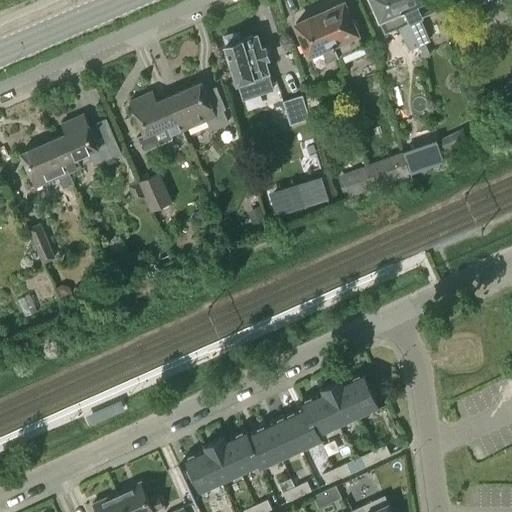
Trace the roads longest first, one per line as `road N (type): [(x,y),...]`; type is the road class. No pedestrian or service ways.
road 1 (residential): [(0,498),(388,319)]
road 2 (residential): [(0,88),(200,0)]
road 3 (residential): [(438,511),(414,356),(388,319)]
road 4 (residential): [(388,319),(511,258)]
road 5 (secondary): [(0,51),(120,0)]
